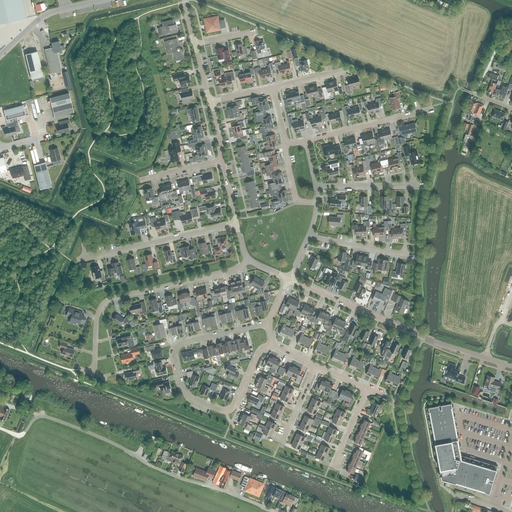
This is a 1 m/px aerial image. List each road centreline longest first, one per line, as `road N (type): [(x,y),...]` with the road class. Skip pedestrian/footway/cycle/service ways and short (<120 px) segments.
road 1 (residential): [(273,345),(261,349),(226,411),(183,391),(173,353),(182,342),(269,324)]
road 2 (unclassified): [(511,366),(436,343),(289,278)]
road 3 (residential): [(94,375),(103,303),(230,271),(248,259)]
road 4 (residential): [(79,259),(236,223)]
road 5 (unclassified): [(274,511),(136,456)]
road 6 (residential): [(304,145),(432,109)]
road 7 (unclassified): [(0,56),(44,15),(103,0)]
